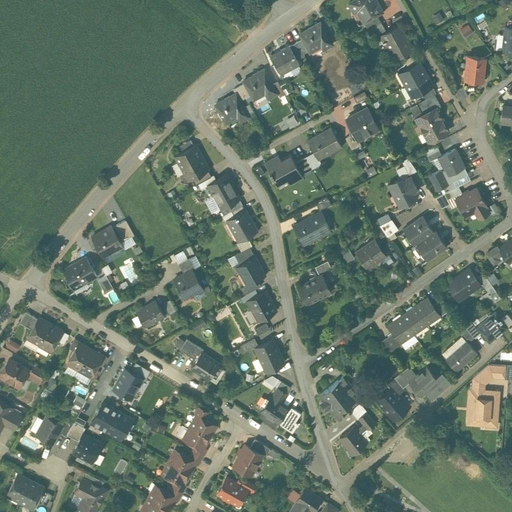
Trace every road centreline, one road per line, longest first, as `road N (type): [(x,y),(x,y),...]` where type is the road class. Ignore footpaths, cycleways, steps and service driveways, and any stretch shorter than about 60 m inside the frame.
road 1 (residential): [(297,364),(511,220)]
road 2 (residential): [(242,419),(24,289)]
road 3 (residential): [(183,105),(24,289)]
road 4 (residential): [(340,486),(499,344)]
road 5 (residential): [(297,364),(273,228),(237,163)]
road 6 (residential): [(478,122),(465,119),(400,0)]
